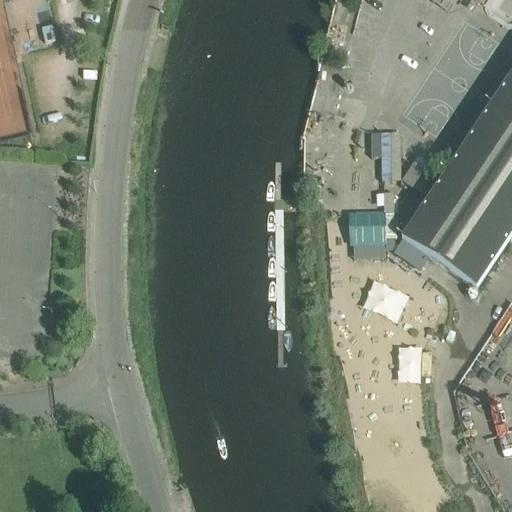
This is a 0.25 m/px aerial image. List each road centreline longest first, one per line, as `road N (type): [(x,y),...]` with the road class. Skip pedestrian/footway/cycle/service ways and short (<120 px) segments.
road 1 (unclassified): [(158,511),(110,349),(117,114),(140,0)]
road 2 (unknown): [(120,385),(0,410)]
